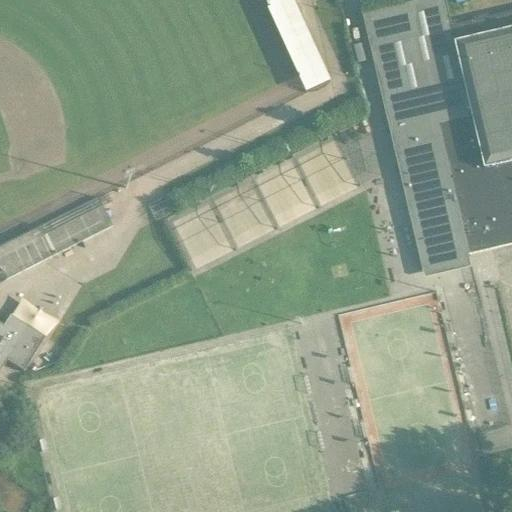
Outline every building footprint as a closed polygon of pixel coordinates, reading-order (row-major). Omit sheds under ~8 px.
[(307,92),(332,81),(297,0),(275,0),(269,3),(307,92)] [(511,13),(451,28),(466,91),(472,116),(437,124),(468,256),(511,245),(511,13)] [(421,267),(468,256),(437,124),(472,116),(466,91),(385,110),(421,267)] [(40,228),(0,247),(0,274),(2,273),(6,281),(112,228),(101,207),(100,205),(99,202),(97,199),(40,228)] [(0,371),(6,362),(22,372),(22,373),(23,373),(44,339),(10,317),(9,316),(2,327),(0,325),(0,371)]
